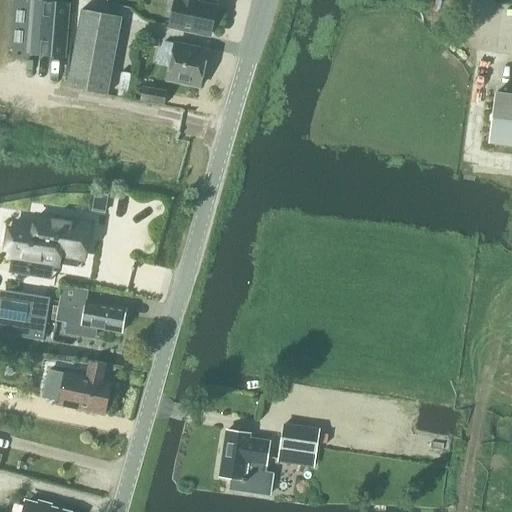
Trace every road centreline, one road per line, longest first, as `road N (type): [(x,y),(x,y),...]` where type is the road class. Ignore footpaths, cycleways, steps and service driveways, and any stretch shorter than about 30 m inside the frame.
road 1 (unclassified): [(119,511),(266,0)]
road 2 (track): [(461,511),(476,408),(511,288)]
